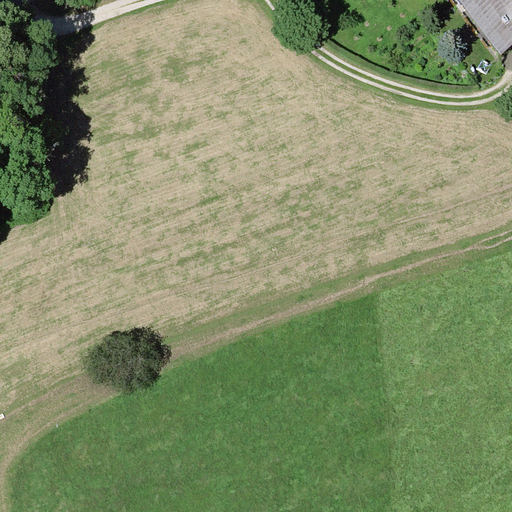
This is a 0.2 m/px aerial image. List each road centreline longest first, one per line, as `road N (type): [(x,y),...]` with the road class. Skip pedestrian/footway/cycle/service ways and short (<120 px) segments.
road 1 (track): [(268,0),(302,41),(359,75),(425,95),(474,97),(511,81)]
road 2 (track): [(14,0),(27,19),(53,28),(149,0)]
